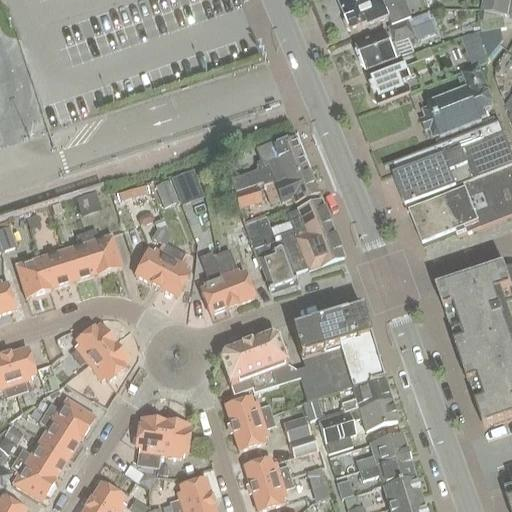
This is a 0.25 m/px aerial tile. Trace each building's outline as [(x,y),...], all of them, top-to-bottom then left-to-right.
[(338,0),(336,1),(345,22),(343,26),(345,32),(349,34),(350,36),(388,21),(391,30),(412,22),(402,0),(338,0)] [(484,2),(482,14),(506,18),(508,7),(484,2)] [(507,31),(506,18),(482,14),(480,14),(482,34),(507,31)] [(392,49),(414,41),(419,39),(417,32),(435,24),(431,15),(388,32),(390,36),(356,49),(361,61),(359,64),(361,68),(364,69),(366,74),(397,62),(392,49)] [(487,61),(502,43),(501,33),(477,36),(487,61)] [(429,73),(426,65),(437,61),(433,52),(418,58),(420,63),(404,70),(402,64),(365,79),(371,94),(369,97),(371,103),(375,104),(376,107),(410,94),(405,82),(429,73)] [(490,112),(492,107),(477,69),(461,75),(462,79),(458,81),(462,90),(466,88),(468,93),(427,108),(428,112),(424,114),(427,122),(423,124),(421,120),(419,121),(425,137),(427,136),(426,133),(430,131),(433,140),(438,138),(439,141),(481,126),(480,123),(485,121),(483,115),(490,112)] [(462,190),(511,170),(511,165),(502,139),(500,139),(495,125),(480,131),(486,145),(394,179),(406,210),(450,192),(453,199),(464,195),(462,190)] [(273,185),(274,187),(308,173),(295,141),(273,150),(272,146),(257,152),(262,164),(257,166),(259,173),(227,185),(231,196),(258,185),(260,190),(273,185)] [(511,218),(511,170),(462,190),(464,195),(453,199),(453,200),(410,216),(423,249),(454,237),(456,242),(511,218)] [(201,191),(193,173),(171,181),(178,200),(201,191)] [(318,197),(308,173),(274,187),(281,205),(292,201),(294,206),(318,197)] [(178,206),(170,184),(156,189),(164,211),(178,206)] [(115,198),(118,206),(149,197),(146,189),(115,198)] [(241,211),(261,204),(256,190),(237,196),(241,211)] [(95,195),(76,201),(82,220),(101,214),(95,195)] [(283,243),(280,244),(294,279),(307,274),(308,276),(344,262),(320,204),(297,213),(300,219),(288,223),(293,234),(281,239),(283,243)] [(59,207),(51,209),(54,217),(62,215),(59,207)] [(30,233),(40,229),(36,218),(26,222),(30,233)] [(266,221),(245,229),(257,262),(268,257),(265,249),(275,245),(266,221)] [(151,242),(164,248),(169,239),(163,222),(154,226),(156,232),(151,242)] [(0,233),(0,249),(2,255),(17,250),(10,230),(0,233)] [(83,237),(97,280),(121,272),(110,239),(99,242),(96,233),(83,237)] [(79,248),(61,254),(72,287),(97,280),(83,237),(76,239),(79,248)] [(295,284),(294,279),(280,244),(266,249),(269,259),(257,263),(269,294),(295,284)] [(134,279),(155,290),(175,253),(165,247),(161,256),(154,253),(152,256),(147,254),(134,279)] [(184,257),(175,253),(155,290),(175,301),(189,276),(184,273),(186,270),(179,266),(184,257)] [(72,287),(61,254),(38,261),(49,294),(72,287)] [(229,254),(212,260),(231,311),(253,302),(244,276),(238,278),(229,254)] [(231,311),(212,260),(211,258),(201,261),(209,284),(203,287),(204,291),(199,293),(209,319),(231,311)] [(25,302),(49,294),(38,261),(14,268),(25,302)] [(511,269),(511,270),(508,270),(506,271),(438,293),(449,326),(456,324),(459,334),(452,336),(481,422),(483,426),(484,427),(488,429),(489,429),(494,429),(511,422),(511,269)] [(0,318),(14,314),(6,288),(1,290),(0,287),(0,318)] [(310,405),(351,393),(384,383),(377,360),(369,333),(362,310),(316,324),(328,365),(311,370),(301,373),(310,405)] [(290,330),(291,333),(300,364),(308,361),(311,370),(328,365),(316,324),(315,323),(290,330)] [(85,365),(88,369),(114,349),(99,330),(94,334),(92,332),(75,345),(78,349),(74,351),(76,353),(72,357),(81,369),(85,365)] [(269,340),(246,348),(263,396),(273,393),(272,390),(302,381),(299,374),(286,371),(277,344),(269,340)] [(253,399),(263,396),(246,348),(223,356),(220,364),(232,401),(252,394),(253,399)] [(128,367),(114,349),(88,369),(101,386),(104,383),(107,387),(125,373),(123,371),(128,367)] [(33,411),(25,386),(30,384),(29,380),(35,379),(27,353),(4,360),(16,399),(20,398),(25,414),(33,411)] [(0,394),(3,403),(16,399),(4,360),(0,360),(0,394)] [(62,383),(76,377),(71,366),(57,372),(62,383)] [(62,390),(51,368),(36,373),(45,396),(62,390)] [(352,413),(352,416),(391,404),(384,383),(351,393),(354,403),(342,407),(344,415),(352,413)] [(337,416),(332,399),(304,408),(309,424),(337,416)] [(231,433),(274,420),(271,410),(258,414),(257,408),(252,409),(251,403),(224,410),(231,433)] [(40,404),(36,411),(45,416),(49,409),(40,404)] [(45,420),(81,443),(95,422),(66,404),(59,414),(52,410),(45,420)] [(360,422),(364,435),(397,425),(391,404),(352,416),(355,424),(360,422)] [(318,425),(328,458),(352,450),(349,440),(356,438),(349,416),(318,425)] [(39,446),(68,465),(81,443),(45,420),(40,427),(48,432),(39,446)] [(267,441),(264,433),(277,429),(274,420),(231,433),(238,456),(264,448),(263,442),(267,441)] [(312,438),(306,420),(284,427),(296,462),(319,454),(314,438),(312,438)] [(158,472),(164,426),(140,423),(140,429),(138,429),(135,452),(139,452),(137,469),(158,472)] [(161,467),(162,459),(181,462),(182,457),(186,458),(189,436),(187,435),(188,429),(164,426),(158,472),(160,472),(161,467)] [(10,431),(4,440),(16,448),(22,439),(10,431)] [(365,472),(408,460),(401,438),(369,448),(373,462),(363,465),(365,472)] [(55,486),(68,465),(39,446),(30,460),(23,455),(18,463),(55,486)] [(0,469),(8,460),(0,452),(0,469)] [(414,481),(408,460),(365,472),(358,475),(361,485),(379,479),(383,491),(414,481)] [(12,472),(20,477),(12,488),(41,507),(55,486),(18,463),(12,472)] [(243,471),(250,494),(291,481),(288,471),(277,474),(275,467),(271,469),(269,463),(243,471)] [(191,469),(185,470),(186,478),(193,476),(191,469)] [(129,470),(123,477),(138,487),(138,486),(143,479),(129,470)] [(143,479),(138,486),(149,493),(155,483),(145,476),(143,479)] [(291,481),(250,494),(255,511),(269,511),(283,508),(282,503),(286,501),(283,494),(294,491),(291,481)] [(390,511),(421,503),(414,481),(383,491),(389,511),(390,511)] [(340,503),(353,500),(348,482),(335,486),(340,503)] [(171,507),(172,511),(190,511),(211,506),(204,483),(178,491),(180,496),(175,498),(178,505),(171,507)] [(122,511),(124,509),(121,507),(124,502),(99,487),(87,507),(95,511),(122,511)] [(306,498),(309,508),(319,505),(316,495),(306,498)] [(0,511),(19,511),(3,501),(0,505),(0,511)] [(147,511),(149,511),(136,503),(130,511),(147,511)] [(390,511),(423,511),(421,503),(390,511)]
